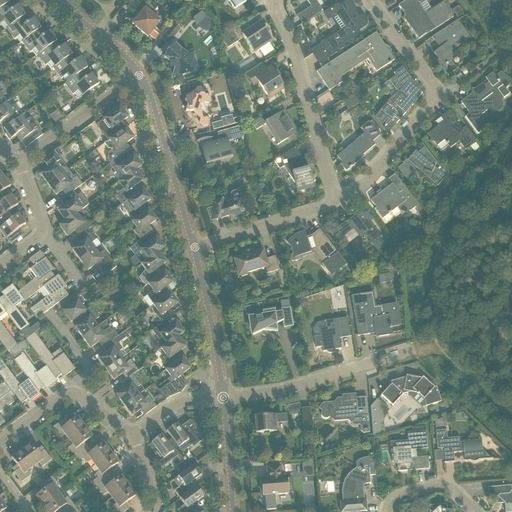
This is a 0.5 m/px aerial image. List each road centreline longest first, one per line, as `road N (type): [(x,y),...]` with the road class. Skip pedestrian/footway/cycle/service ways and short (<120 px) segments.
road 1 (residential): [(373,0),(434,94),(368,178),(336,202)]
road 2 (residential): [(336,202),(276,0)]
road 3 (residential): [(222,399),(415,352)]
road 4 (tertiary): [(193,247),(140,75)]
road 5 (tertiary): [(222,399),(193,247)]
road 6 (residential): [(193,247),(336,202)]
road 7 (residential): [(20,160),(140,75)]
